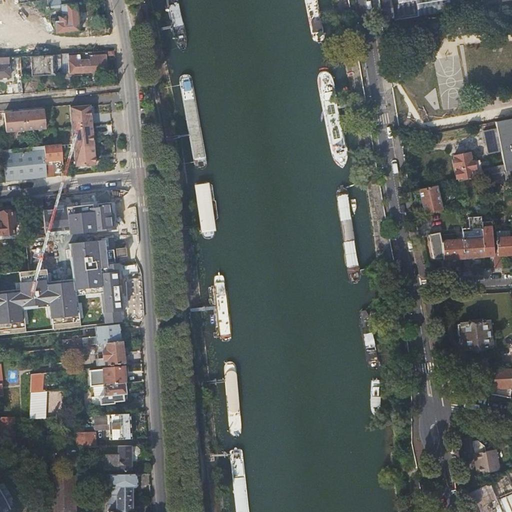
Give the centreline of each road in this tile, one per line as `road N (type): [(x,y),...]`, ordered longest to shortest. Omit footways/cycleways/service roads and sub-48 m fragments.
road 1 (residential): [(164,511),(139,178)]
road 2 (residential): [(359,0),(411,287)]
road 3 (residential): [(139,178),(118,0)]
road 4 (residential): [(139,178),(0,192)]
